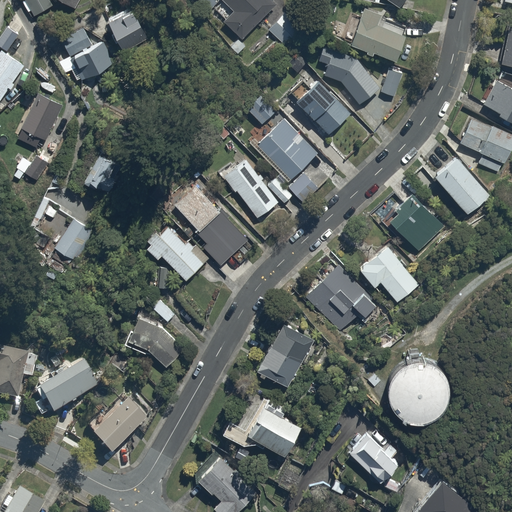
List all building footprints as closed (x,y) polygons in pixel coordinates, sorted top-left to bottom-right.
[(49,0),(26,0),(32,12),(51,3),(49,0)] [(277,4),(273,0),(224,0),(234,10),(225,18),(241,36),(277,4)] [(386,10),(367,3),(352,43),(366,48),(364,53),(372,56),(374,52),(391,58),(401,31),(381,24),(386,10)] [(134,6),(109,18),(123,49),(148,37),(134,6)] [(307,23),(290,6),(268,27),(285,44),(307,23)] [(100,19),(60,37),(68,54),(107,37),(100,19)] [(511,20),(509,20),(500,62),(511,64),(511,20)] [(109,40),(75,54),(80,66),(73,69),(78,80),(119,62),(109,40)] [(357,54),(322,43),(317,57),(328,62),(323,72),(341,80),(358,103),(381,85),(357,54)] [(0,103),(26,64),(0,47),(0,103)] [(406,70),(391,65),(382,90),(396,95),(406,70)] [(298,81),(289,89),(314,117),(310,120),(326,138),(354,113),(318,74),(304,87),(298,81)] [(511,84),(496,75),(481,103),(498,112),(497,115),(511,122),(511,84)] [(63,102),(37,91),(17,137),(43,148),(63,102)] [(318,150),(262,91),(247,106),(261,121),(251,130),(254,134),(248,140),(287,180),(318,150)] [(490,125),(459,110),(449,131),(461,137),(458,143),(482,154),(478,164),(500,174),(511,148),(511,131),(492,122),(490,125)] [(30,159),(24,155),(15,168),(34,181),(49,160),(36,151),(30,159)] [(114,158),(101,151),(88,178),(111,189),(118,175),(108,170),(114,158)] [(270,179),(248,154),(235,165),(231,160),(219,171),(234,189),(235,188),(258,215),(279,197),(283,202),(292,194),(275,174),(270,179)] [(457,154),(435,173),(467,212),(489,193),(457,154)] [(314,180),(305,171),(290,185),(300,195),(314,180)] [(208,196),(195,183),(186,174),(157,203),(190,236),(196,230),(207,241),(204,245),(219,260),(217,262),(227,272),(252,246),(245,240),(252,233),(211,192),(208,196)] [(414,188),(394,206),(398,210),(389,219),(418,250),(447,224),(414,188)] [(62,202),(44,193),(29,222),(39,227),(28,249),(41,255),(57,225),(41,217),(44,212),(54,217),(62,202)] [(95,226),(73,214),(54,246),(76,259),(95,226)] [(160,233),(155,228),(147,236),(151,239),(145,245),(158,257),(162,253),(188,277),(210,253),(197,241),(192,246),(168,224),(160,233)] [(422,282),(387,241),(360,266),(377,285),(382,280),(401,301),(422,282)] [(379,302),(339,260),(321,277),(314,269),(303,279),(311,287),(304,294),(340,331),(358,313),(363,318),(379,302)] [(175,312),(158,298),(151,306),(168,320),(175,312)] [(151,312),(139,307),(124,344),(145,353),(147,348),(167,366),(186,346),(161,323),(149,318),(151,312)] [(316,338),(284,319),(256,368),(289,386),(316,338)] [(30,349),(0,342),(0,392),(17,397),(23,372),(39,376),(42,362),(27,359),(30,349)] [(393,414),(405,420),(418,421),(431,416),(441,407),(446,395),(447,382),(442,369),(433,360),(421,354),(413,354),(408,353),(395,358),(386,367),(380,379),(379,392),(384,405),(393,414)] [(35,379),(50,408),(97,383),(84,357),(69,365),(64,354),(52,360),(56,368),(35,379)] [(287,405),(263,393),(244,430),(296,457),(303,443),(298,440),(307,425),(283,412),(287,405)] [(94,414),(86,420),(107,447),(146,415),(129,395),(99,419),(94,414)] [(385,447),(368,430),(348,450),(378,481),(398,462),(392,456),(398,451),(390,442),(385,447)] [(235,511),(257,493),(217,447),(191,470),(213,494),(215,492),(222,499),(212,508),(214,511),(235,511)] [(304,466),(289,459),(277,486),(292,493),(304,466)] [(347,484),(334,476),(327,487),(340,495),(347,484)] [(400,483),(388,477),(384,486),(396,492),(400,483)] [(478,511),(443,479),(417,507),(421,511),(478,511)] [(44,511),(51,499),(19,482),(11,496),(6,493),(2,500),(5,502),(0,511),(44,511)]
